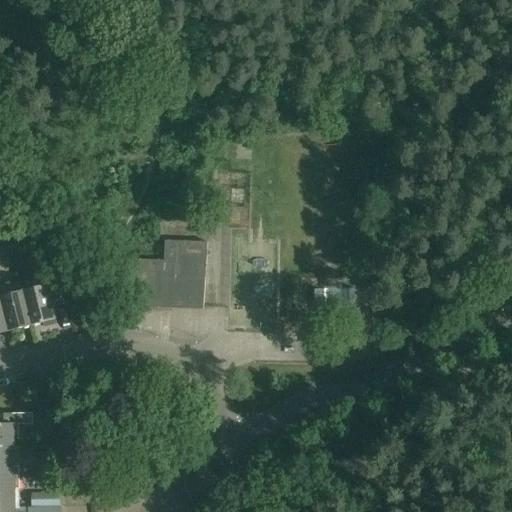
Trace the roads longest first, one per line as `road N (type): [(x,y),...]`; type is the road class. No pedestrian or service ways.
road 1 (track): [(86,0),(156,114),(151,163),(97,312)]
road 2 (tertiary): [(233,438),(305,403),(364,389),(511,314)]
road 3 (unclassified): [(0,177),(81,273),(103,349)]
road 4 (residential): [(233,438),(207,378),(187,359),(136,346),(103,349)]
